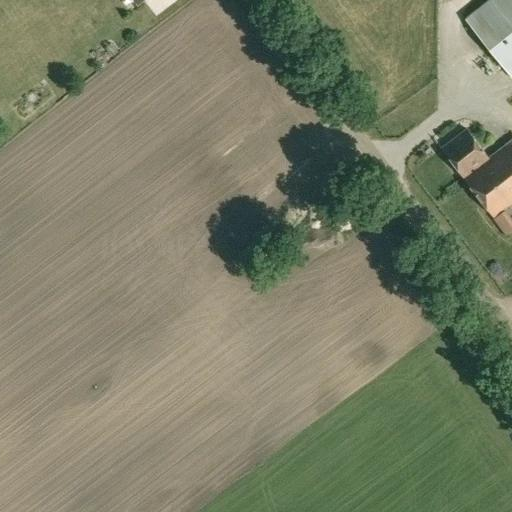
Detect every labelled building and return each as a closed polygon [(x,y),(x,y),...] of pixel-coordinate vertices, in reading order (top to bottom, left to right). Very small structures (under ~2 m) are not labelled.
[(148,0),(160,17),(177,6),(173,0),(148,0)] [(511,0),(489,0),(465,20),(511,78),(511,0)] [(6,38),(0,41),(0,70),(5,79),(24,67),(6,38)] [(36,63),(8,80),(23,104),(51,87),(36,63)] [(511,140),(489,158),(467,129),(441,148),(493,216),(511,202),(511,140)] [(511,211),(508,206),(496,216),(511,235),(511,234),(511,211)]
